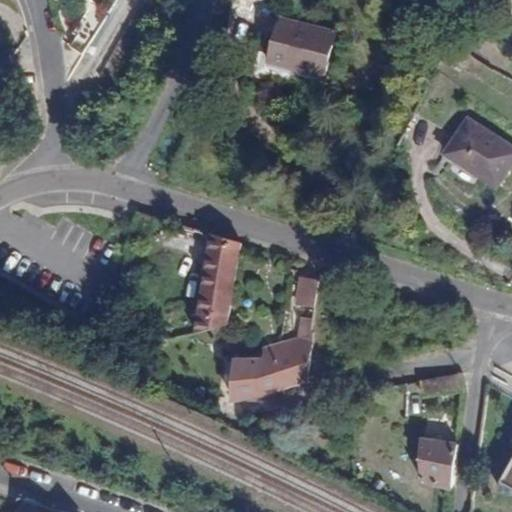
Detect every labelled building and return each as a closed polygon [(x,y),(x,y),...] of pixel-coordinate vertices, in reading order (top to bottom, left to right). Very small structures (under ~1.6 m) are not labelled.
[(73,32),(77,35),(69,47),(82,55),(109,10),(92,1),(73,32)] [(269,60),(324,75),(335,32),(280,17),(269,60)] [(0,69),(17,65),(14,52),(0,55),(0,69)] [(384,75),(409,82),(413,66),(389,59),(384,75)] [(283,77),(279,91),(300,98),(305,84),(283,77)] [(446,152),(497,186),(511,162),(511,147),(468,118),(446,152)] [(205,147),(228,155),(238,127),(215,119),(205,147)] [(227,323),(240,242),(210,232),(195,331),(227,323)] [(328,293),(323,311),(334,314),(340,296),(328,293)] [(311,339),(279,350),(274,389),(306,377),(306,374),(311,339)] [(260,394),(274,389),(279,350),(261,356),(261,358),(232,358),(230,400),(236,399),(248,397),(260,394)] [(463,390),(460,373),(420,381),(420,397),(463,390)] [(421,479),(450,486),(456,444),(421,438),(421,479)] [(0,511),(13,511),(21,503),(0,496),(0,511)] [(35,511),(43,504),(26,498),(21,503),(13,511),(35,511)]
